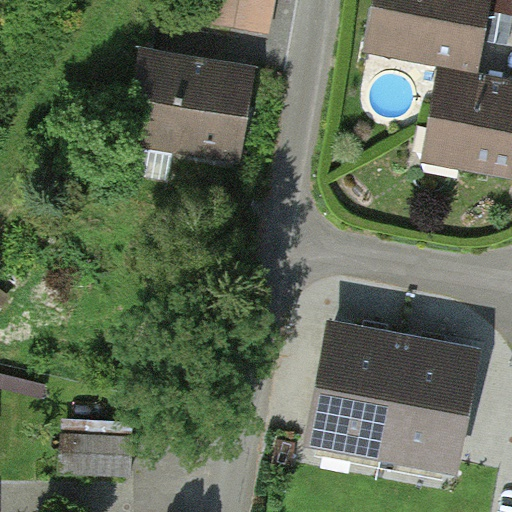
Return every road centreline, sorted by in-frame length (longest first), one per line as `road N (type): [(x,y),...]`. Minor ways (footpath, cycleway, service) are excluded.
road 1 (residential): [(279,259),(326,0)]
road 2 (residential): [(229,511),(279,259)]
road 3 (residential): [(279,259),(511,286)]
